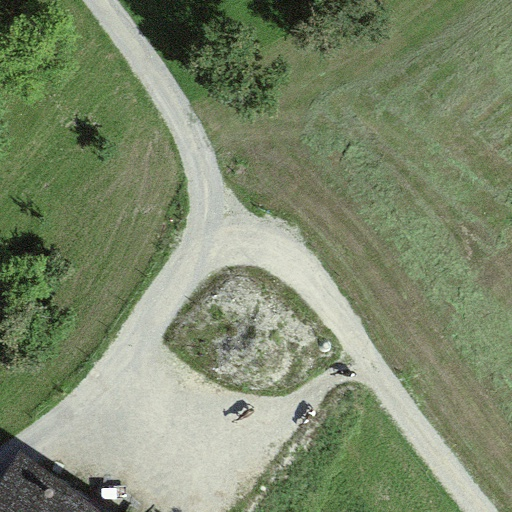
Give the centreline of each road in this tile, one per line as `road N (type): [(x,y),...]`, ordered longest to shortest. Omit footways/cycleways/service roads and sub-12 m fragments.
road 1 (track): [(494,511),(296,255),(216,226),(203,164),(100,0)]
road 2 (track): [(216,226),(95,409),(0,478)]
